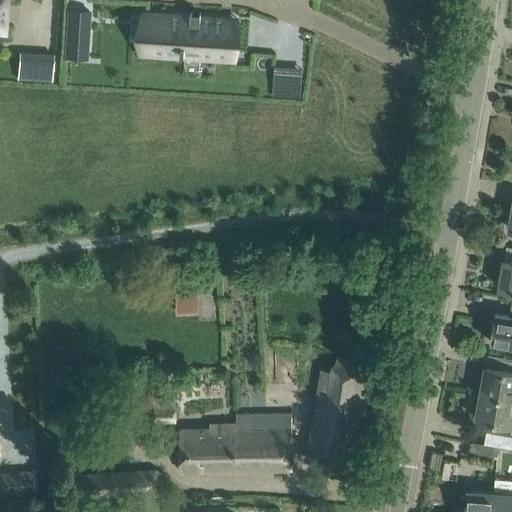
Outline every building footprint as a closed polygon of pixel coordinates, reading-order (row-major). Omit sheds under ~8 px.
[(69,9),(66,57),(85,58),(89,10),(69,9)] [(232,59),(234,19),(201,17),(201,13),(191,12),(191,16),(147,13),(144,47),(202,51),(201,57),(232,59)] [(31,80),(32,53),(18,52),(16,80),(31,80)] [(511,260),(505,259),(500,287),(511,288),(511,260)] [(198,292),(176,294),(177,312),(200,310),(198,292)] [(511,315),(495,313),(490,341),(511,344),(511,315)] [(307,459),(355,464),(372,365),(337,358),(335,370),(322,367),(307,459)] [(511,396),(511,370),(486,366),(482,391),(511,396)] [(511,396),(482,391),(477,418),(494,421),(492,431),(511,433),(511,396)] [(175,404),(154,405),(154,408),(155,417),(155,421),(176,419),(175,404)] [(293,468),(292,412),(236,413),(237,423),(210,424),(211,428),(181,429),(181,469),(293,468)] [(495,445),(492,445),(473,441),(471,453),(493,457),(495,445)] [(37,470),(22,471),(22,477),(23,493),(38,492),(37,470)] [(78,496),(115,494),(115,499),(162,495),(161,474),(156,470),(77,474),(78,496)] [(511,511),(511,479),(496,478),(495,492),(493,511),(511,511)] [(49,481),(49,505),(69,506),(70,481),(49,481)] [(493,511),(495,492),(468,489),(466,511),(493,511)] [(45,498),(11,500),(11,510),(46,509),(45,498)]
